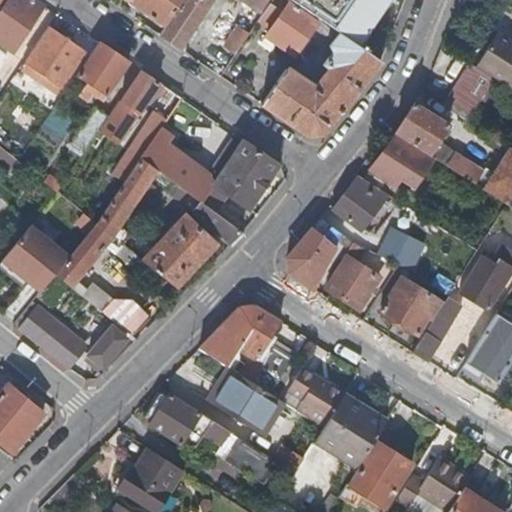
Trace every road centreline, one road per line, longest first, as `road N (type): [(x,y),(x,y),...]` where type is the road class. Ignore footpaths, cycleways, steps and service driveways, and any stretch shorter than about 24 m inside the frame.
road 1 (residential): [(511,446),(246,268)]
road 2 (residential): [(67,0),(325,172)]
road 3 (residential): [(246,268),(90,416)]
road 4 (residential): [(435,0),(402,77),(325,172)]
road 5 (residential): [(90,416),(0,511)]
road 6 (residential): [(325,172),(246,268)]
